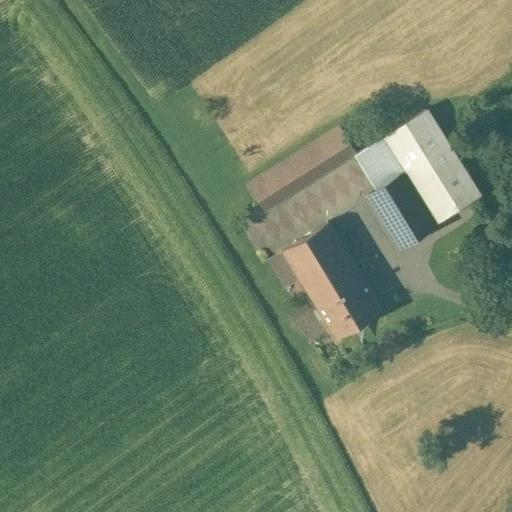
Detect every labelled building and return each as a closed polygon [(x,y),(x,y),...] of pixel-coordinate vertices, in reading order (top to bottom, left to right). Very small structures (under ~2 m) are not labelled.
[(426,108),(384,134),(406,168),(447,142),(430,116),(426,108)] [(339,126),(248,184),(264,208),(354,152),(354,153),(356,152),(355,151),(339,126)] [(356,152),(354,153),(377,189),(406,170),(406,169),(406,168),(384,134),(356,152)] [(447,142),(406,168),(406,169),(406,170),(437,221),(480,195),(447,142)] [(377,189),(366,196),(397,247),(437,221),(406,170),(377,189)] [(328,221),(284,248),(338,336),(382,309),(328,221)]
